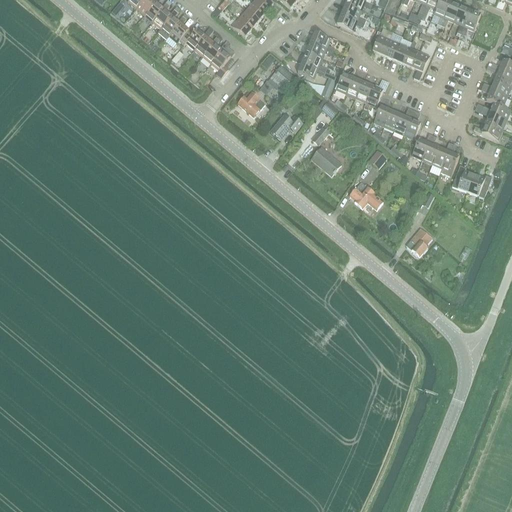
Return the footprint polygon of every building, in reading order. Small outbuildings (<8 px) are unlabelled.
[(127,4),(136,11),(145,0),(126,0),(129,2),(127,4)] [(149,0),(145,0),(136,11),(144,18),(155,5),(157,6),(162,1),(160,0),(155,0),(153,3),(149,0)] [(256,0),(253,4),(266,15),(273,7),(265,0),(256,0)] [(290,11),(298,3),(294,0),(277,0),(278,0),(290,11)] [(356,0),(349,0),(346,7),(362,14),(365,8),(372,11),(373,7),(370,6),(356,0)] [(382,0),(379,8),(385,10),(389,0),(382,0)] [(423,7),(420,13),(418,19),(421,20),(430,0),(418,0),(417,4),(423,7)] [(430,0),(421,20),(425,22),(427,16),(430,10),(436,12),(442,0),(442,1),(442,0),(430,0)] [(441,19),(438,26),(437,29),(440,31),(452,5),(442,1),(442,0),(436,12),(434,17),(441,19)] [(246,12),(259,23),(266,15),(253,4),(246,12)] [(155,5),(144,18),(153,25),(164,12),(165,13),(170,8),(166,5),(162,10),(157,6),(155,5)] [(452,5),(440,31),(444,32),(448,22),(455,25),(462,9),(452,5)] [(346,7),(342,17),(368,29),(370,24),(360,20),(362,14),(346,7)] [(164,12),(153,25),(161,32),(172,19),(174,20),(180,12),(177,9),(170,17),(165,13),(164,12)] [(462,9),(455,25),(461,28),(458,35),(456,38),(460,39),(461,36),(471,14),(462,9)] [(239,20),(252,32),(259,23),(246,12),(239,20)] [(471,14),(461,36),(465,38),(468,31),(474,34),(481,18),(471,14)] [(172,19),(161,32),(158,35),(167,42),(169,39),(180,26),(182,27),(188,19),(185,16),(178,24),(174,20),(172,19)] [(342,17),(337,27),(353,34),(356,28),(356,27),(367,32),(368,29),(342,17)] [(245,40),(252,32),(239,20),(232,29),(245,40)] [(180,26),(169,39),(177,46),(179,44),(184,48),(186,45),(192,39),(195,35),(190,30),(188,32),(182,27),(180,26)] [(192,39),(186,45),(194,52),(206,39),(207,41),(212,35),(214,33),(210,30),(204,37),(197,32),(195,35),(192,39)] [(380,37),(373,53),(383,58),(390,41),(393,34),(388,32),(387,36),(381,33),(380,37)] [(315,35),(311,45),(334,55),(336,52),(328,48),(331,42),(315,35)] [(206,39),(194,52),(203,59),(214,46),(216,48),(220,42),(216,39),(212,44),(207,41),(206,39)] [(390,41),(383,58),(393,62),(400,46),(390,41)] [(462,50),(464,44),(459,42),(456,48),(462,50)] [(410,50),(403,66),(413,71),(420,54),(414,52),(417,45),(413,44),(410,50)] [(311,45),(307,55),(323,62),(325,56),(333,59),(334,55),(311,45)] [(214,46),(203,59),(211,66),(222,53),(224,55),(228,49),(225,47),(221,52),(216,48),(214,46)] [(400,46),(393,62),(403,66),(410,50),(400,46)] [(222,53),(211,66),(219,73),(216,77),(221,81),(229,72),(224,68),(235,55),(228,49),(224,55),(222,53)] [(420,54),(413,71),(418,73),(414,81),(420,83),(423,75),(430,59),(420,54)] [(303,65),(329,76),(330,72),(328,71),(320,68),(323,62),(307,55),(303,65)] [(270,58),(262,67),(267,72),(276,62),(270,58)] [(489,68),(489,69),(511,78),(511,66),(505,63),(502,69),(494,66),(492,69),(489,68)] [(317,75),(336,83),(337,79),(329,76),(303,65),(298,75),(314,82),(317,75)] [(268,84),(282,96),(295,81),(281,69),(268,84)] [(511,78),(489,69),(488,72),(491,73),(499,77),(496,83),(511,90),(511,78)] [(343,76),(336,92),(346,97),(353,81),(343,76)] [(353,81),(346,97),(356,101),(363,85),(353,81)] [(484,86),(483,89),(508,100),(511,91),(511,90),(496,83),(493,89),(485,86),(484,86)] [(363,85),(356,101),(366,105),(373,89),(363,85)] [(325,88),(321,98),(327,101),(332,90),(325,88)] [(373,89),(366,105),(370,107),(376,110),(383,94),(373,89)] [(483,89),(481,92),(483,93),(490,96),(488,103),(496,106),(503,110),(504,109),(511,113),(511,112),(505,109),(508,100),(483,89)] [(248,96),(238,107),(248,115),(254,120),(265,108),(253,97),(249,94),(248,96)] [(332,121),(339,113),(325,100),(316,110),(321,114),(322,112),(332,121)] [(485,109),(483,113),(508,123),(511,114),(511,113),(504,109),(503,110),(496,106),(493,113),(485,109)] [(374,125),(384,130),(391,113),(381,109),(374,125)] [(401,118),(394,134),(404,138),(414,114),(409,111),(405,119),(401,118)] [(391,113),(384,130),(394,134),(401,118),(391,113)] [(483,113),(482,116),(490,120),(487,126),(504,133),(508,123),(483,113)] [(414,114),(404,138),(414,142),(421,126),(417,124),(420,116),(414,114)] [(295,136),(303,126),(295,119),(291,124),(284,118),(271,135),(280,143),(290,132),(295,136)] [(360,120),(358,124),(362,128),(368,133),(370,128),(366,124),(365,125),(360,120)] [(477,129),(475,133),(500,143),(504,133),(487,126),(485,133),(477,129)] [(318,148),(328,135),(322,130),(312,143),(318,148)] [(413,159),(424,163),(434,139),(430,137),(427,145),(420,142),(413,159)] [(434,139),(424,163),(434,167),(440,151),(434,148),(438,140),(434,139)] [(440,151),(434,167),(443,171),(441,175),(442,175),(454,147),(450,146),(447,154),(440,151)] [(454,147),(442,175),(451,179),(453,175),(454,176),(461,160),(454,157),(457,149),(454,147)] [(331,178),(341,167),(321,150),(312,162),(331,178)] [(379,172),(388,161),(378,152),(369,163),(379,172)] [(405,168),(406,165),(408,161),(403,157),(398,153),(395,156),(399,159),(397,162),(405,168)] [(453,189),(470,195),(476,177),(467,173),(467,171),(461,168),(453,189)] [(476,177),(470,195),(486,201),(493,180),(487,178),(486,180),(476,177)] [(355,205),(362,211),(367,205),(377,213),(383,205),(374,198),(375,196),(362,185),(350,199),(355,204),(355,205)] [(427,205),(419,214),(427,220),(434,211),(427,205)] [(423,231),(408,250),(419,260),(420,261),(428,251),(432,254),(443,240),(435,234),(432,238),(423,231)]
